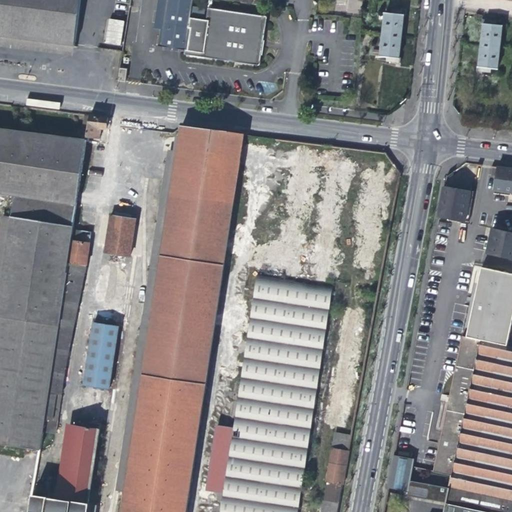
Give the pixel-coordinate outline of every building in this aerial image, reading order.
[(74,50),(79,0),(0,0),(0,43),(3,44),(4,40),(15,41),(14,44),(74,50)] [(161,24),(164,0),(155,0),(152,23),(159,24),(161,24)] [(164,0),(161,24),(159,24),(156,46),(184,50),(184,55),(252,65),(260,16),(206,8),(204,20),(185,17),(187,0),(164,0)] [(347,10),(346,0),(335,0),(336,11),(347,10)] [(348,0),(348,12),(361,13),(361,0),(348,0)] [(203,19),(205,9),(192,6),(190,16),(203,19)] [(383,10),(381,35),(400,38),(402,23),(403,12),(391,10),(383,10)] [(482,35),(481,46),(500,48),(502,26),(506,26),(506,22),(495,21),(496,20),(487,19),(487,17),(482,16),(481,24),(483,24),(482,35)] [(104,44),(121,46),(124,20),(107,18),(104,44)] [(399,49),(400,38),(381,35),(378,61),(386,62),(397,63),(399,49)] [(477,66),(476,73),(481,74),(481,72),(490,73),(490,72),(502,73),(502,70),(497,69),(500,48),(481,46),(479,57),(478,66),(477,66)] [(117,81),(125,82),(127,69),(119,68),(117,81)] [(106,128),(108,117),(89,115),(86,137),(99,138),(101,128),(106,128)] [(511,168),(499,167),(497,176),(495,191),(511,193),(511,168)] [(457,219),(467,222),(473,192),(459,190),(443,187),(437,216),(457,219)] [(109,214),(103,253),(131,258),(137,218),(109,214)] [(511,234),(491,230),(488,242),(486,254),(511,259),(511,234)] [(511,323),(511,274),(482,268),(467,339),(507,347),(511,323)] [(214,425),(206,491),(221,493),(218,511),(300,511),(328,286),(253,277),(235,427),(214,425)] [(91,322),(82,386),(110,390),(118,326),(91,322)] [(467,339),(461,337),(453,379),(450,391),(449,397),(433,474),(452,477),(449,488),(446,504),(444,511),(511,511),(511,348),(507,347),(467,339)] [(339,511),(347,450),(329,448),(321,511),(339,511)] [(412,451),(395,448),(390,475),(388,487),(410,491),(411,485),(412,481),(412,480),(417,452),(412,451)] [(411,485),(410,491),(388,487),(387,492),(446,504),(449,488),(431,485),(430,489),(411,485)] [(86,511),(88,504),(31,495),(28,511),(86,511)]
